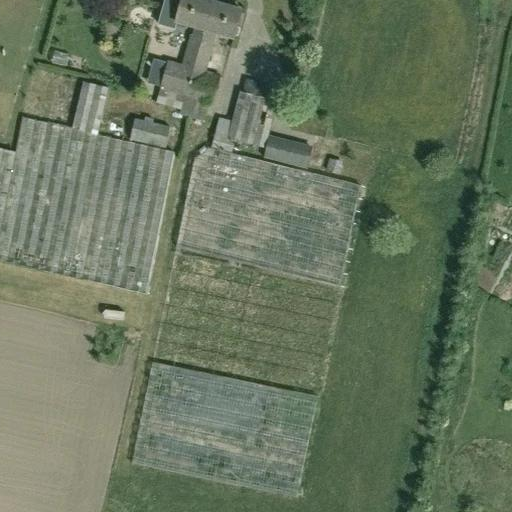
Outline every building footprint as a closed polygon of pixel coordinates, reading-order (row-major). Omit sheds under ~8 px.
[(188,99),(210,3),(200,0),(183,0),(176,25),(194,30),(192,37),(190,36),(182,65),(168,61),(156,103),(180,110),(179,115),(195,119),(200,103),(188,99)] [(242,11),(210,3),(188,99),(200,103),(195,119),(202,121),(207,103),(211,104),(218,77),(206,73),(216,36),(234,41),(242,11)] [(312,147),(269,136),(277,102),(262,98),(265,86),(245,81),(242,93),(240,93),(233,122),(219,118),(211,148),(231,153),(234,141),(266,149),(263,158),(306,169),(312,147)] [(0,148),(0,257),(147,295),(174,154),(97,137),(108,89),(83,83),(72,131),(22,119),(14,152),(0,148)] [(56,102),(54,118),(66,119),(67,103),(56,102)] [(130,140),(165,148),(170,127),(153,123),(153,120),(145,118),(144,122),(134,120),(130,140)] [(362,187),(209,150),(195,160),(177,252),(341,289),(362,187)] [(325,171),(338,175),(341,164),(328,160),(325,171)] [(318,398),(235,381),(153,364),(132,465),(297,499),(318,398)]
